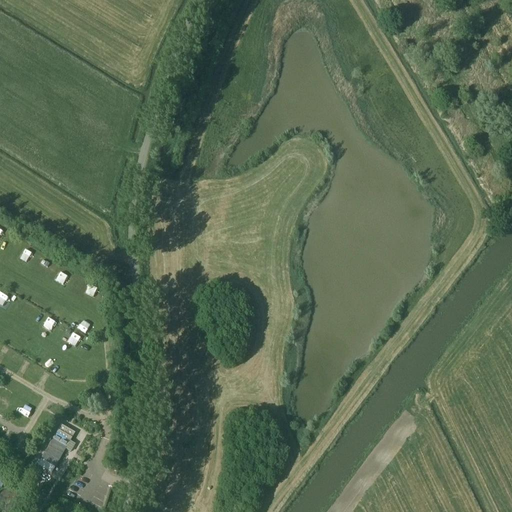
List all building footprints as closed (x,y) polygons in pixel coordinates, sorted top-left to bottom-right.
[(19,257),(27,262),(33,254),(25,248),(19,257)] [(55,282),(64,286),(68,276),(60,272),(55,282)] [(62,318),(67,309),(60,306),(56,315),(62,318)] [(48,317),(43,328),(52,333),(58,322),(48,317)] [(77,347),(82,337),(73,333),(68,343),(77,347)] [(41,373),(38,381),(46,384),(49,376),(41,373)] [(61,426),(41,460),(55,468),(75,434),(61,426)] [(88,507),(97,511),(101,501),(91,497),(88,507)]
